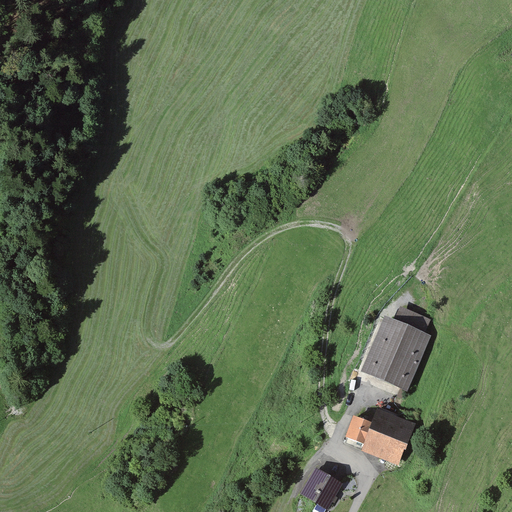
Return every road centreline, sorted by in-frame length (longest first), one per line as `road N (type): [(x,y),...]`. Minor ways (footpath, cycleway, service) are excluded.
road 1 (track): [(344,451),(325,418),(321,381),(329,301),(349,246),(344,233),(308,222),(280,227),(244,252),(172,342),(159,344),(144,334),(142,316),(161,270),(165,223)]
road 2 (track): [(372,472),(406,457),(459,334),(511,280)]
